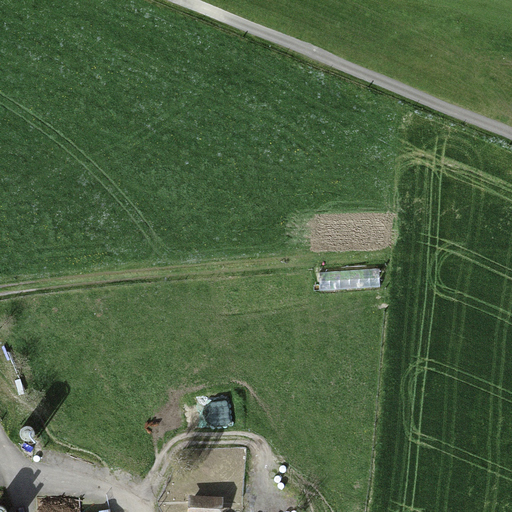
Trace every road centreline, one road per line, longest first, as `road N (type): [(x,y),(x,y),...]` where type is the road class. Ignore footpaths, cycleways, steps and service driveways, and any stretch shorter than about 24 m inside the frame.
road 1 (track): [(0,294),(353,264)]
road 2 (track): [(139,511),(130,499),(84,478),(16,465),(0,445)]
